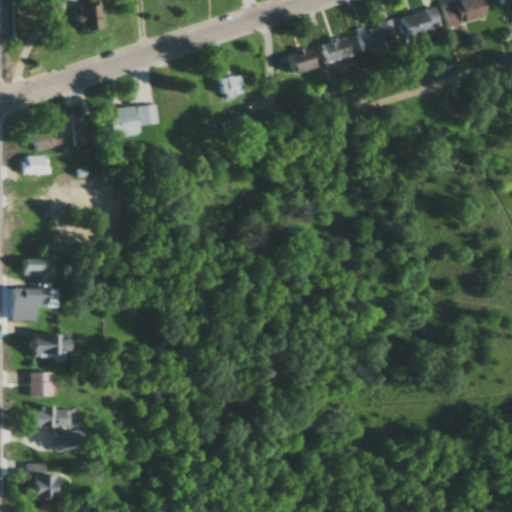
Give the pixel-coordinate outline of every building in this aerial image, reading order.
[(88,0),(88,6),(75,5),(74,29),(99,30),(99,0),(88,0)] [(483,16),(478,0),(451,0),(436,4),(441,27),(483,16)] [(511,8),(511,0),(496,0),(496,8),(511,8)] [(401,39),(438,28),(431,7),(394,19),(401,39)] [(348,32),(355,54),(393,42),(386,20),(348,32)] [(316,42),(320,62),(347,57),(343,37),(316,42)] [(307,48),(279,55),(284,74),(312,67),(307,48)] [(212,79),(217,100),(240,95),(236,74),(212,79)] [(99,108),(101,138),(133,135),(133,125),(152,124),(150,105),(99,108)] [(224,135),(252,130),(250,117),(222,121),(224,135)] [(68,120),(68,145),(83,145),(83,120),(68,120)] [(29,151),(58,147),(56,126),(26,129),(29,151)] [(48,175),(48,157),(18,157),(18,175),(48,175)] [(39,187),(20,187),(20,205),(39,205),(39,187)] [(18,249),(47,249),(47,230),(18,230),(18,249)] [(49,260),(15,260),(15,278),(49,278),(49,260)] [(6,320),(31,320),(32,308),(55,308),(55,289),(6,289),(6,320)] [(37,345),(24,345),(24,359),(63,359),(63,335),(37,335),(37,345)] [(48,372),(24,372),(24,396),(48,396),(48,372)] [(70,427),(70,407),(23,407),(23,427),(70,427)] [(22,474),(22,498),(48,498),(48,474),(22,474)]
